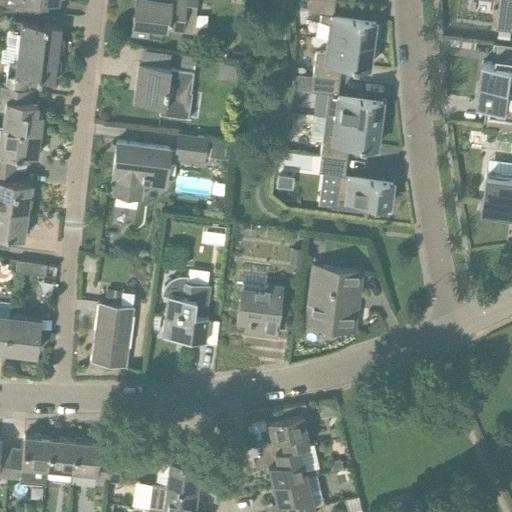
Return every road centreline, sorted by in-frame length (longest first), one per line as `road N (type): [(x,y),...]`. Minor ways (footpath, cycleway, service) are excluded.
road 1 (residential): [(58,398),(98,0)]
road 2 (residential): [(412,0),(455,325)]
road 3 (residential): [(228,393),(347,368),(455,325)]
road 4 (residential): [(58,398),(228,393)]
